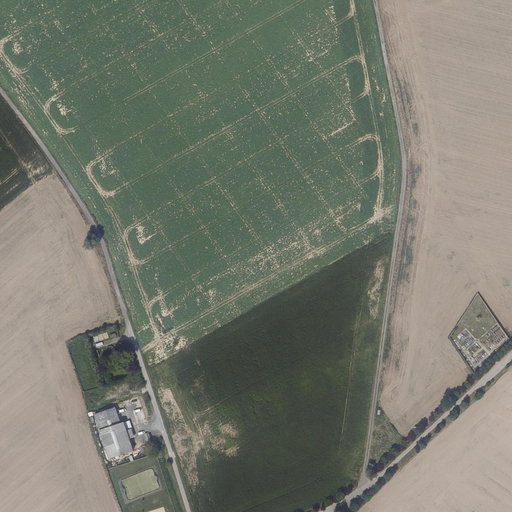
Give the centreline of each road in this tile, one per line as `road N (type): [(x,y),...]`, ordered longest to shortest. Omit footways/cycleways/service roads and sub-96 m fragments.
road 1 (track): [(358,488),(402,174),(371,0)]
road 2 (track): [(188,511),(104,246),(0,89)]
road 3 (residential): [(511,351),(392,462),(326,510)]
